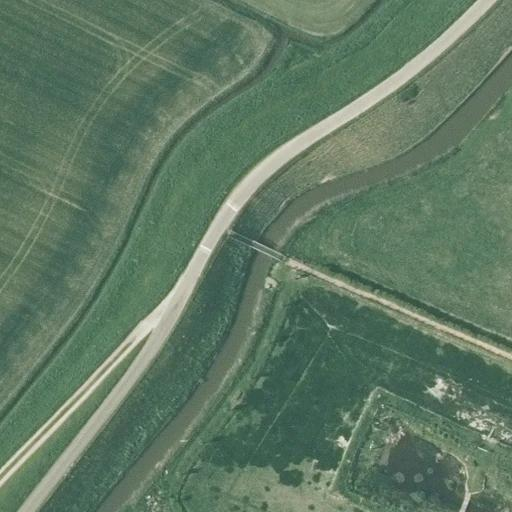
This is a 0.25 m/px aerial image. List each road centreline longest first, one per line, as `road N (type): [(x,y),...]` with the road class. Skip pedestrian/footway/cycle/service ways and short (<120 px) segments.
road 1 (unclassified): [(482,0),(402,74),(246,184),(138,362),(23,511)]
road 2 (track): [(0,482),(174,303)]
